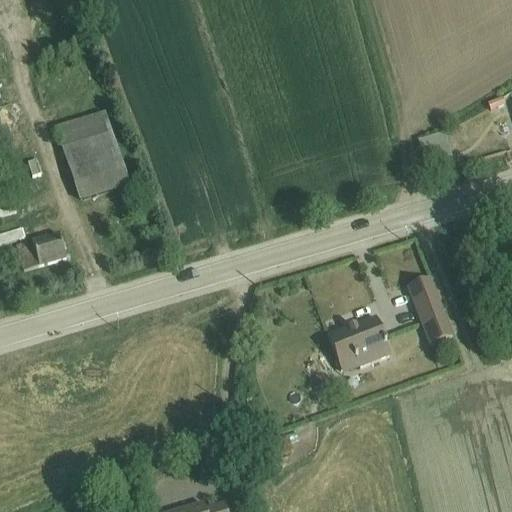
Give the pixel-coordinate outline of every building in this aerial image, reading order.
[(509,100),(492,102),(494,112),(510,110),(509,100)] [(105,118),(55,133),(78,208),(130,192),(105,118)] [(445,138),(418,146),(428,180),(454,172),(445,138)] [(13,209),(0,212),(0,222),(17,217),(13,209)] [(22,234),(0,240),(0,250),(24,244),(22,234)] [(58,239),(16,252),(24,277),(66,265),(58,239)] [(429,286),(408,295),(430,353),(452,345),(429,286)] [(376,325),(327,344),(334,363),(333,366),(336,374),(339,375),(342,382),(391,364),(376,325)] [(254,422),(241,431),(250,443),(262,435),(254,422)] [(292,440),(264,450),(269,465),(291,457),(289,449),(294,447),(292,440)]
